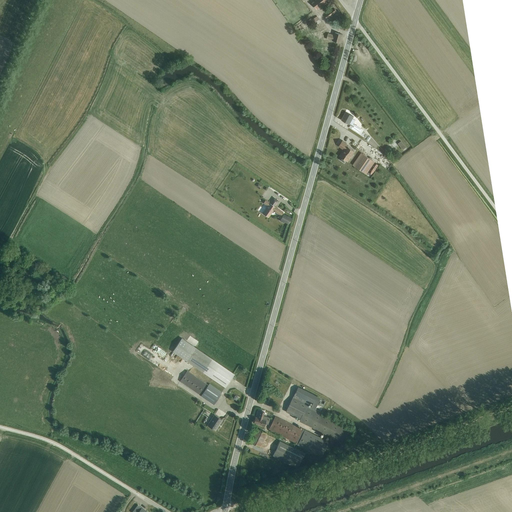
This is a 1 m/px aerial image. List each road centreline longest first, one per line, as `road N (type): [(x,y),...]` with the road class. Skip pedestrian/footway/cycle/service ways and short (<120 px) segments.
road 1 (secondary): [(354,19),(224,511)]
road 2 (track): [(225,511),(511,407)]
road 3 (unclassified): [(354,19),(511,233)]
road 4 (unclassified): [(0,426),(42,438),(166,511)]
road 5 (track): [(338,511),(511,449)]
